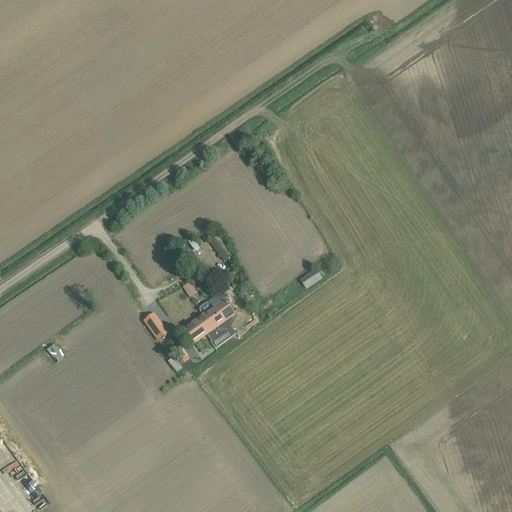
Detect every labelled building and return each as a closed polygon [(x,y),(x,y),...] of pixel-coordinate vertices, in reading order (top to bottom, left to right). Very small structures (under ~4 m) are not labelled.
[(219,237),(211,242),(225,262),(235,255),(228,247),(227,248),(219,237)] [(192,239),(187,242),(194,253),(198,250),(192,239)] [(306,290),(322,279),(316,270),(300,281),(306,290)] [(190,283),(183,288),(187,295),(195,290),(190,283)] [(198,322),(183,332),(192,344),(207,333),(213,342),(212,343),(216,349),(237,334),(231,326),(230,319),(236,315),(225,300),(212,309),(208,303),(199,309),(203,315),(197,320),(198,322)] [(160,323),(150,330),(158,342),(169,334),(160,323)] [(57,364),(63,359),(54,346),(47,351),(57,364)] [(174,353),(182,364),(190,359),(182,348),(174,353)] [(183,369),(172,355),(166,359),(177,374),(183,369)]
